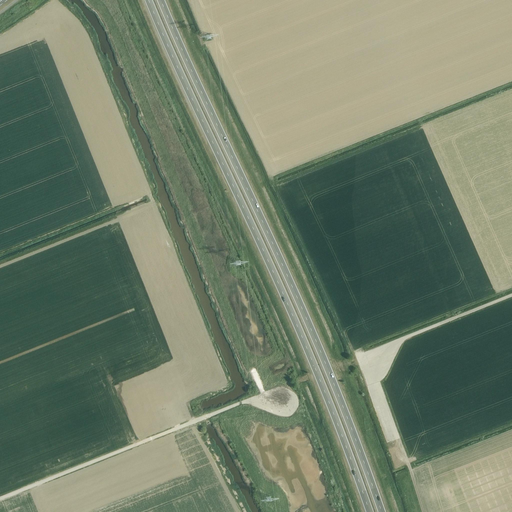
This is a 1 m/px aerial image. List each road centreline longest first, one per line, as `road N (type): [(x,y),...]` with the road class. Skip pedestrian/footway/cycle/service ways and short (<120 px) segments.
road 1 (trunk): [(148,0),(316,368),(369,511)]
road 2 (trunk): [(380,511),(325,363),(161,0)]
road 3 (unclassified): [(0,499),(250,400)]
road 4 (unclassified): [(398,342),(376,387),(391,431),(385,434),(358,357)]
road 5 (unclassified): [(398,342),(511,296)]
